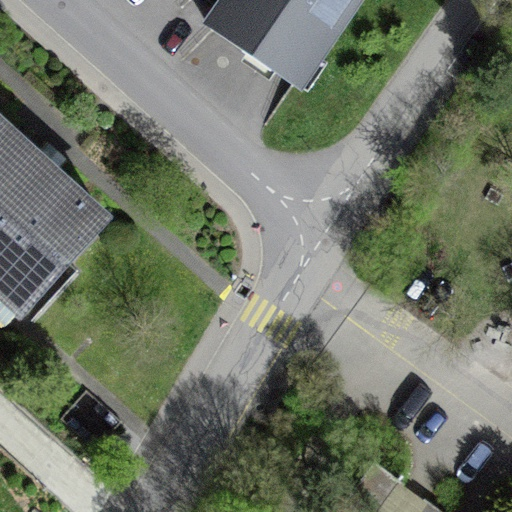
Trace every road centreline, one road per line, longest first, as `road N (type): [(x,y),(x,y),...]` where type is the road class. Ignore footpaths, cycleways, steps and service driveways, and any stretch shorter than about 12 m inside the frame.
road 1 (residential): [(320,239),(58,0)]
road 2 (residential): [(156,511),(320,239)]
road 3 (residential): [(320,239),(485,0)]
